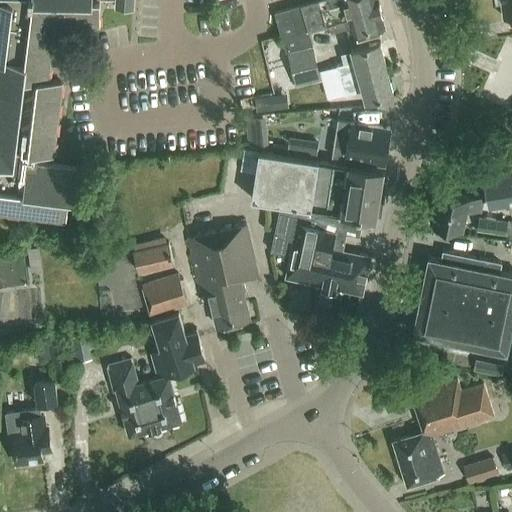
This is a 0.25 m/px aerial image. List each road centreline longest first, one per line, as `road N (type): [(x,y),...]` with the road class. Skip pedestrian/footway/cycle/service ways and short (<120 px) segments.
road 1 (residential): [(304,415),(341,385),(378,320),(420,104),(411,0)]
road 2 (tertiary): [(128,511),(304,415)]
road 3 (tertiary): [(386,511),(304,415)]
